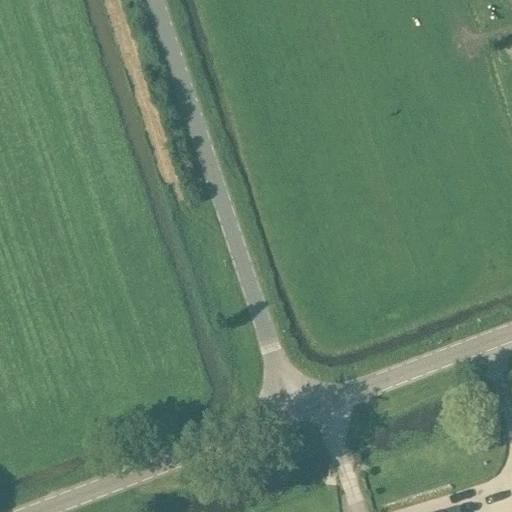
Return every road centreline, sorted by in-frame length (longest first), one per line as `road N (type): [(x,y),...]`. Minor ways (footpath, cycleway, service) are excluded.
road 1 (unclassified): [(295,416),(151,0)]
road 2 (unclassified): [(36,511),(295,416)]
road 3 (unclassified): [(295,416),(511,336)]
